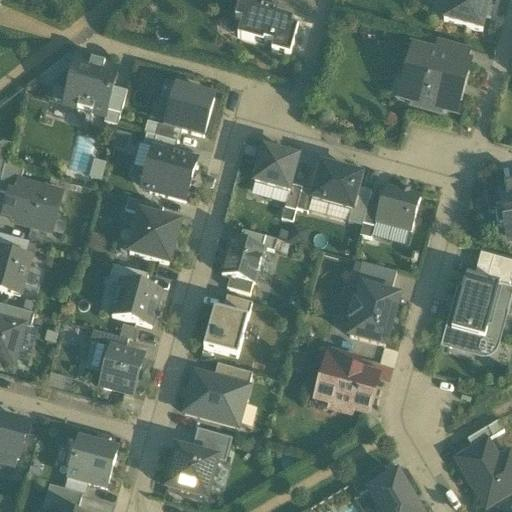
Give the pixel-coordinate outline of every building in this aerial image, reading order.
[(274,10),(276,0),(247,0),(247,3),(274,10)] [(436,0),(431,20),(443,23),(449,0),(436,0)] [(449,0),(443,23),(482,34),(486,20),(489,9),(491,0),(449,0)] [(274,15),(239,5),(235,22),(242,24),(237,40),(263,47),(264,44),(273,47),(271,54),(290,60),(298,31),(291,29),(293,23),(273,18),(274,15)] [(438,42),(434,58),(467,67),(471,52),(438,42)] [(434,58),(416,53),(406,90),(421,95),(418,103),(417,108),(438,114),(439,109),(454,113),(467,67),(434,58)] [(68,57),(40,79),(47,88),(76,66),(68,57)] [(76,66),(64,109),(105,120),(113,90),(117,75),(79,64),(76,66)] [(105,120),(104,125),(117,129),(127,94),(113,90),(105,120)] [(403,99),(418,103),(421,95),(406,90),(403,99)] [(214,102),(176,92),(165,130),(182,135),(203,141),(214,102)] [(182,135),(147,125),(144,137),(179,146),(182,135)] [(116,134),(111,151),(126,155),(130,138),(116,134)] [(153,152),(152,153),(173,159),(177,146),(146,138),(143,149),(153,152)] [(0,179),(1,180),(5,169),(10,148),(2,145),(0,147),(0,179)] [(153,152),(143,149),(139,148),(133,171),(146,175),(152,153),(153,152)] [(173,159),(152,153),(146,175),(146,177),(140,180),(149,197),(185,207),(197,165),(173,159)] [(264,153),(254,186),(288,196),(290,188),(298,162),(264,153)] [(88,181),(102,185),(107,166),(94,162),(88,181)] [(0,185),(0,195),(9,197),(10,196),(15,198),(19,185),(21,185),(24,174),(5,169),(1,180),(0,185)] [(311,204),(351,215),(352,215),(358,192),(361,180),(321,169),(313,195),(311,204)] [(15,198),(10,196),(9,197),(4,219),(24,224),(22,229),(31,231),(47,236),(51,237),(62,197),(21,185),(19,185),(15,198)] [(288,196),(254,186),(251,199),(285,208),(288,196)] [(302,192),(290,188),(288,196),(285,208),(281,223),(292,226),(296,213),(302,192)] [(511,190),(504,192),(485,195),(489,216),(495,215),(498,229),(504,228),(510,227),(511,238),(511,190)] [(381,207),(376,224),(409,233),(411,234),(420,201),(385,191),(381,207)] [(313,195),(302,192),(296,213),(308,216),(308,215),(311,204),(313,195)] [(371,195),(358,192),(352,215),(351,215),(348,226),(362,230),(369,204),(371,195)] [(163,213),(128,203),(125,215),(140,219),(160,224),(163,213)] [(351,215),(311,204),(308,215),(348,226),(351,215)] [(376,224),(381,207),(369,204),(362,230),(359,239),(371,242),(372,240),(376,224)] [(160,224),(140,219),(129,258),(168,269),(179,230),(160,224)] [(405,249),(409,233),(376,224),(372,240),(405,249)] [(311,232),(292,227),(287,247),(305,252),(311,232)] [(43,247),(47,236),(31,231),(28,242),(43,247)] [(239,246),(264,253),(274,255),(277,243),(242,234),(239,246)] [(0,254),(25,261),(29,246),(0,237),(0,254)] [(231,244),(222,279),(230,281),(255,288),(256,282),(264,253),(239,246),(231,244)] [(266,285),(274,255),(264,253),(256,282),(266,285)] [(0,254),(0,296),(20,302),(22,294),(28,271),(30,263),(25,261),(0,254)] [(511,275),(511,265),(481,257),(474,282),(499,289),(508,291),(511,275)] [(355,290),(363,292),(390,300),(396,277),(361,267),(355,290)] [(109,283),(121,286),(144,293),(148,279),(113,270),(109,283)] [(42,274),(28,271),(22,294),(36,297),(42,274)] [(485,338),(499,289),(474,282),(466,279),(453,326),(451,333),(478,341),(479,336),(485,338)] [(251,299),(255,288),(230,281),(227,292),(251,299)] [(121,286),(109,283),(108,283),(101,307),(114,310),(121,286)] [(144,293),(121,286),(114,310),(111,321),(151,332),(160,297),(144,293)] [(507,315),(511,298),(511,292),(508,291),(499,289),(485,338),(496,341),(504,314),(507,315)] [(390,300),(363,292),(358,309),(355,308),(351,307),(347,323),(351,324),(354,325),(349,341),(384,351),(389,333),(391,333),(394,321),(392,320),(398,302),(390,300)] [(226,301),(223,315),(248,322),(252,308),(226,301)] [(1,309),(0,311),(0,322),(25,329),(24,331),(31,333),(35,318),(1,309)] [(214,313),(203,352),(237,361),(248,322),(223,315),(214,313)] [(0,322),(0,365),(14,369),(16,362),(24,331),(25,329),(0,322)] [(444,347),(473,355),(478,341),(451,333),(453,326),(450,325),(444,347)] [(119,341),(127,344),(133,345),(136,332),(123,328),(119,341)] [(38,334),(31,333),(24,331),(16,362),(29,366),(38,334)] [(111,352),(124,356),(127,344),(119,341),(93,334),(89,346),(111,352)] [(111,352),(89,346),(83,368),(101,373),(103,363),(108,364),(111,352)] [(124,356),(111,352),(108,364),(103,363),(101,373),(100,377),(104,378),(101,391),(133,399),(143,361),(124,356)] [(329,368),(358,376),(361,361),(326,352),(322,366),(329,368)] [(290,373),(302,375),(306,357),(294,355),(290,373)] [(358,376),(329,368),(319,403),(334,407),(333,412),(349,416),(350,412),(365,416),(375,381),(358,376)] [(217,369),(214,382),(248,392),(252,379),(217,369)] [(66,381),(49,377),(45,390),(62,395),(66,381)] [(237,432),(248,392),(214,382),(194,377),(190,392),(193,393),(191,401),(188,400),(183,418),(237,432)] [(0,457),(16,462),(18,463),(27,429),(0,421),(0,457)] [(498,425),(467,443),(473,453),(487,445),(504,435),(498,425)] [(217,464),(217,465),(225,467),(232,443),(197,433),(191,456),(217,464)] [(72,470),(68,482),(88,487),(107,492),(117,454),(79,443),(76,455),(71,454),(67,468),(72,470)] [(473,453),(457,463),(486,511),(511,496),(511,468),(504,473),(498,464),(487,445),(473,453)] [(166,492),(206,503),(210,490),(217,465),(217,464),(191,456),(177,453),(174,466),(170,479),(166,492)] [(16,462),(0,457),(0,466),(14,470),(16,462)] [(504,473),(511,468),(511,460),(510,457),(498,464),(504,473)] [(164,478),(170,479),(174,466),(167,464),(164,478)] [(230,469),(225,467),(217,465),(210,490),(223,494),(230,469)] [(351,488),(358,499),(390,480),(383,468),(351,488)] [(416,511),(397,479),(369,496),(378,511),(416,511)] [(88,487),(68,482),(65,493),(82,498),(84,499),(88,487)] [(43,511),(78,511),(82,498),(65,493),(50,489),(43,511)]
